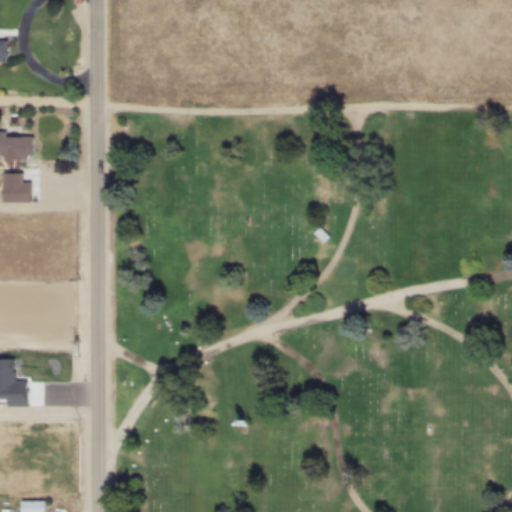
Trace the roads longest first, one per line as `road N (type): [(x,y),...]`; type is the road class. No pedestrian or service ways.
road 1 (track): [(259,334),(390,299),(490,364),(511,390),(508,497),(493,511),(351,502),(333,470),(331,426),(311,369),(259,334),(201,351),(173,369),(97,466)]
road 2 (residential): [(97,511),(95,0)]
road 3 (track): [(96,114),(511,111)]
road 4 (track): [(511,275),(390,299)]
